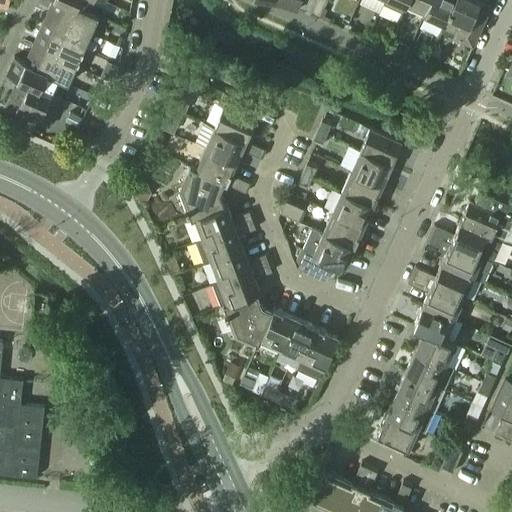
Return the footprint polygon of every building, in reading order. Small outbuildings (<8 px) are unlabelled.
[(98,15),(87,10),(87,11),(62,0),(52,0),(47,12),(90,32),(98,15)] [(62,0),(87,11),(87,10),(91,0),(62,0)] [(272,0),(296,11),(301,0),(272,0)] [(384,0),(383,3),(402,11),(406,2),(406,0),(384,0)] [(406,0),(406,2),(425,10),(425,11),(430,0),(406,0)] [(443,25),(453,0),(430,0),(425,11),(425,10),(422,16),(443,25)] [(491,4),(481,0),(453,0),(443,25),(441,31),(473,45),(491,4)] [(83,49),(90,32),(47,12),(39,29),(83,49)] [(76,65),(83,49),(39,29),(32,45),(76,65)] [(76,65),(32,45),(25,61),(25,62),(57,77),(57,78),(68,83),(76,65)] [(25,62),(25,61),(14,56),(6,75),(17,79),(17,78),(50,93),(50,92),(57,78),(57,77),(25,62)] [(17,78),(17,79),(9,95),(18,99),(26,103),(34,106),(29,118),(48,126),(61,97),(50,92),(50,93),(17,78)] [(224,105),(214,126),(245,140),(246,140),(255,119),(244,114),(249,103),(224,91),(219,103),(224,105)] [(4,107),(13,110),(18,99),(9,95),(4,107)] [(21,114),(26,103),(18,99),(13,110),(21,114)] [(26,103),(21,114),(29,118),(34,106),(26,103)] [(322,117),(317,129),(327,133),(332,122),(322,117)] [(214,126),(205,147),(236,161),(242,148),(261,157),(265,149),(246,140),(245,140),(214,126)] [(360,148),(392,162),(401,141),(370,127),(360,148)] [(327,133),(317,129),(311,141),(321,145),(327,133)] [(205,147),(196,167),(195,168),(224,181),(223,182),(245,191),(250,182),(230,174),(236,161),(205,147)] [(392,162),(360,148),(351,169),(382,183),(392,162)] [(302,172),(312,176),(317,164),(307,160),(302,172)] [(191,219),(195,217),(195,216),(224,205),(224,204),(219,192),(223,182),(224,181),(195,168),(196,167),(190,165),(182,183),(184,190),(181,191),(191,219)] [(373,203),(382,183),(351,169),(341,190),(373,203)] [(306,189),(312,176),(302,172),(296,184),(306,189)] [(469,199),(460,220),(491,234),(502,239),(503,238),(511,219),(511,204),(503,200),(485,192),(478,189),(473,201),(469,199)] [(364,225),(373,203),(341,190),(332,210),(364,225)] [(285,200),(279,212),(300,222),(306,209),(285,200)] [(195,217),(203,238),(254,218),(251,209),(232,217),(226,203),(224,204),(224,205),(195,216),(195,217)] [(354,246),(364,225),(332,210),(323,231),(322,232),(354,246)] [(203,238),(195,241),(203,262),(211,259),(243,247),(238,234),(258,226),(254,218),(203,238)] [(460,220),(450,241),(482,255),(493,260),(502,240),(502,239),(491,234),(460,220)] [(434,224),(430,232),(443,238),(447,230),(434,224)] [(312,226),(296,259),(303,262),(328,274),(335,277),(340,265),(344,267),(354,246),(322,232),(323,231),(312,226)] [(430,232),(426,240),(447,249),(441,262),(473,276),(484,281),(493,260),(482,255),(450,241),(443,238),(430,232)] [(248,260),(243,247),(211,259),(219,280),(219,281),(251,268),(271,261),(267,252),(248,260)] [(219,281),(219,280),(212,283),(220,304),(223,303),(223,304),(256,291),(257,292),(259,291),(254,277),(274,270),(271,261),(251,268),(219,281)] [(441,262),(432,283),(463,297),(473,276),(441,262)] [(415,265),(411,273),(424,279),(428,271),(415,265)] [(424,279),(411,273),(407,282),(421,288),(424,279)] [(432,283),(422,303),(454,317),(463,297),(432,283)] [(262,304),(257,292),(256,291),(223,304),(234,331),(237,329),(239,336),(258,344),(261,339),(260,338),(273,309),(272,309),(262,304)] [(422,303),(413,325),(423,330),(424,329),(445,338),(445,337),(454,317),(422,303)] [(261,339),(281,348),(295,316),(273,306),(272,309),(273,309),(260,338),(261,339)] [(295,316),(281,348),(301,357),(316,326),(295,316)] [(337,336),(316,326),(301,357),(296,368),(318,378),(337,336)] [(423,330),(414,350),(446,364),(446,363),(456,342),(445,337),(445,338),(424,329),(423,330)] [(0,472),(18,474),(36,476),(44,405),(21,403),(22,393),(24,378),(0,375),(0,360),(2,341),(0,340),(0,472)] [(497,348),(492,360),(501,363),(506,352),(497,348)] [(414,350),(405,371),(444,388),(454,367),(446,363),(446,364),(414,350)] [(405,371),(396,392),(398,393),(434,409),(442,393),(444,388),(443,388),(436,385),(405,371)] [(486,372),(482,380),(492,384),(496,376),(486,372)] [(244,374),(239,383),(242,385),(251,389),(255,379),(245,375),(244,374)] [(490,407),(493,409),(502,413),(511,417),(511,415),(511,379),(504,376),(496,393),(491,404),(490,407)] [(482,380),(478,391),(487,395),(492,384),(482,380)] [(281,402),(285,393),(276,389),(272,398),(281,402)] [(395,393),(386,413),(418,427),(425,430),(434,409),(398,393),(396,392),(395,393)] [(295,398),(285,393),(281,402),(291,407),(295,398)] [(473,427),(474,425),(478,416),(469,411),(464,423),(473,427)] [(386,413),(376,434),(408,448),(418,427),(386,413)] [(508,424),(500,420),(499,420),(493,433),(502,437),(508,424)] [(473,427),(464,423),(459,433),(468,438),(473,427)] [(511,441),(511,438),(511,425),(508,424),(502,437),(511,441)] [(441,467),(453,472),(463,447),(452,442),(441,467)] [(331,463),(337,450),(327,446),(321,459),(331,463)] [(364,478),(370,465),(361,461),(355,474),(364,478)] [(372,482),(378,469),(370,465),(364,478),(372,482)] [(304,497),(326,507),(340,476),(318,466),(304,497)] [(336,511),(348,511),(361,485),(340,476),(326,507),(336,511)] [(406,497),(412,484),(403,480),(397,493),(406,497)] [(373,511),(382,494),(380,494),(361,485),(348,511),(373,511)] [(382,494),(373,511),(399,511),(403,504),(382,494)]
